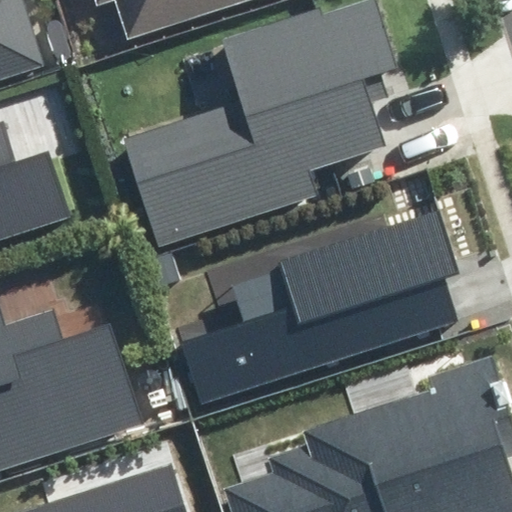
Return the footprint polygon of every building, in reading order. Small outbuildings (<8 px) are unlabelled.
[(0,0),(0,80),(45,66),(24,0),(0,0)] [(92,0),(95,10),(118,3),(128,35),(240,0),(92,0)] [(242,99),(122,138),(157,246),(322,193),(315,173),(387,150),(365,83),(402,71),(379,0),(226,50),(242,99)] [(0,252),(82,226),(56,144),(19,156),(8,123),(0,125),(0,252)] [(237,320),(176,340),(196,403),(458,316),(445,276),(460,271),(439,209),(223,280),(237,320)] [(0,278),(0,468),(149,421),(118,324),(65,341),(53,304),(12,317),(0,278)] [(511,460),(511,384),(501,352),(425,376),(428,387),(300,428),(306,444),(271,455),(276,471),(230,485),(238,511),(511,511),(511,468),(509,461),(511,460)] [(198,511),(182,462),(27,511),(198,511)]
